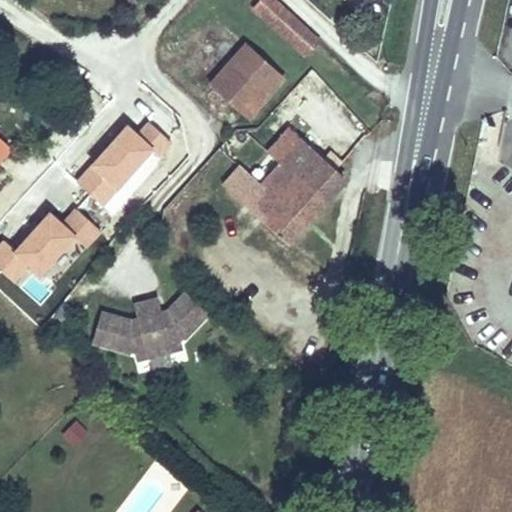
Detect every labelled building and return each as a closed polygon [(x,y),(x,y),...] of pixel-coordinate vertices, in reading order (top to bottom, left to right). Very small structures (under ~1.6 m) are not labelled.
[(305,56),(318,41),(272,0),(261,0),(252,9),(305,56)] [(205,13),(171,50),(209,86),(245,48),(205,13)] [(162,65),(133,96),(170,131),(179,121),(204,142),(194,153),(191,156),(204,170),(229,142),(227,141),(281,82),(279,80),(282,77),(249,48),(246,50),(245,48),(209,86),(171,50),(159,62),(162,65)] [(46,122),(56,111),(36,94),(27,106),(46,122)] [(64,114),(72,125),(89,114),(81,103),(64,114)] [(179,121),(170,131),(175,135),(194,153),(204,142),(179,121)] [(230,162),(213,181),(288,245),(345,182),(285,131),(265,154),(279,166),(260,188),(230,162)] [(0,137),(0,161),(12,149),(0,137)] [(108,219),(121,231),(186,162),(159,138),(99,200),(113,214),(108,219)] [(236,148),(229,142),(204,170),(210,175),(236,148)] [(0,235),(0,268),(15,280),(29,262),(43,273),(74,234),(89,246),(105,226),(76,203),(67,214),(51,201),(17,244),(3,232),(0,235)] [(162,301),(141,306),(145,320),(136,323),(108,314),(102,331),(108,333),(104,344),(141,356),(143,361),(185,350),(183,345),(204,325),(199,320),(207,313),(190,296),(173,313),(175,318),(166,320),(165,315),(162,301)] [(211,317),(207,313),(199,320),(204,325),(211,317)] [(104,344),(108,333),(102,331),(99,343),(104,344)] [(77,447),(90,428),(73,417),(60,436),(77,447)]
